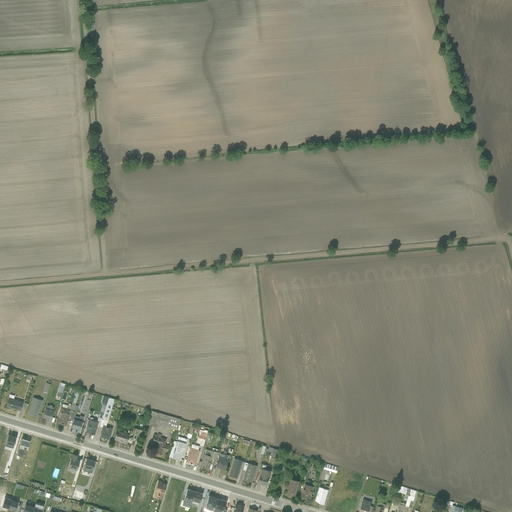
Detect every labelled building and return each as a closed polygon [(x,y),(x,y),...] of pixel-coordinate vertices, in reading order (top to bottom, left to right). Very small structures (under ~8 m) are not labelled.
[(57,422),(65,425),(67,418),(70,419),(75,405),(77,397),(78,397),(79,393),(75,392),(75,391),(70,390),(69,393),(74,395),(74,396),(72,404),(69,403),(68,405),(63,404),(57,422)] [(6,406),(21,410),(23,401),(13,399),(14,395),(10,394),(6,406)] [(92,433),(94,434),(96,425),(99,426),(102,418),(101,418),(108,397),(103,396),(101,402),(102,404),(98,417),(97,420),(93,419),(93,418),(90,417),(89,419),(86,427),(87,428),(86,431),(91,433),(90,433),(92,434),(92,433)] [(33,415),(37,416),(42,400),(33,397),(28,414),(33,415)] [(100,435),(108,438),(111,428),(115,429),(117,421),(113,420),(111,427),(106,426),(114,398),(109,397),(102,418),(99,426),(102,427),(100,435)] [(47,420),(51,421),(54,410),(53,410),(54,407),(52,406),(52,405),(50,405),(49,405),(47,405),(46,407),(43,417),(48,419),(47,420)] [(71,427),(80,429),(84,416),(80,415),(79,417),(75,415),(78,406),(75,405),(70,419),(73,420),(71,427)] [(180,419),(150,411),(147,425),(155,427),(156,423),(177,429),(180,419)] [(186,437),(190,438),(195,423),(191,422),(186,437)] [(198,437),(205,439),(208,432),(203,431),(203,432),(199,431),(201,425),(196,424),(194,430),(199,431),(198,437)] [(140,436),(141,432),(142,433),(143,430),(135,428),(133,434),(140,436)] [(121,442),(126,443),(129,434),(117,430),(114,439),(121,441),(121,442)] [(234,449),(238,436),(226,432),(225,435),(225,438),(233,440),(232,443),(233,443),(231,448),(234,449)] [(161,454),(162,450),(167,451),(168,445),(165,444),(167,439),(161,437),(161,434),(158,433),(157,435),(155,434),(152,442),(158,444),(155,452),(161,454)] [(5,445),(13,447),(16,437),(8,434),(5,445)] [(172,457),(180,460),(187,439),(178,436),(175,447),(176,447),(175,450),(174,450),(172,457)] [(30,440),(22,438),(17,455),(25,457),(30,440)] [(260,454),(263,455),(266,444),(262,443),(262,445),(263,446),(263,447),(259,446),(257,451),(261,453),(260,454)] [(271,455),(277,457),(280,450),(269,446),(269,448),(266,448),(266,450),(272,452),(271,455)] [(191,463),(195,464),(199,450),(191,447),(186,462),(188,462),(190,463),(191,464),(191,463)] [(204,467),(208,468),(209,465),(211,465),(213,458),(215,459),(217,452),(217,451),(217,449),(212,448),(212,450),(210,449),(210,450),(206,449),(204,454),(203,453),(200,466),(202,467),(204,468),(204,467)] [(216,466),(225,469),(229,455),(220,452),(216,466)] [(68,467),(77,470),(80,460),(76,459),(77,455),(72,454),(71,457),(68,467)] [(95,461),(86,458),(83,470),(91,472),(95,461)] [(229,475),(238,477),(240,468),(243,469),(245,462),(243,461),(234,458),(229,475)] [(243,479),(252,482),(257,465),(248,462),(248,463),(245,462),(243,469),(246,470),(243,479)] [(324,462),(323,466),(322,468),(325,470),(325,472),(330,474),(331,471),(334,472),(336,466),(324,462)] [(258,482),(267,485),(271,470),(267,469),(268,465),(261,463),(260,467),(262,468),(258,482)] [(295,495),(296,495),(300,480),(291,477),(288,488),(289,488),(287,492),(288,492),(295,494),(295,495)] [(157,481),(155,490),(159,491),(157,497),(162,499),(164,493),(163,493),(166,484),(157,481)] [(302,495),(310,498),(315,483),(309,481),(308,484),(305,483),(302,495)] [(315,501),(324,503),(327,493),(330,493),(332,487),(333,482),(331,481),(329,486),(325,485),(324,488),(320,486),(315,501)] [(411,489),(404,486),(403,489),(398,488),(397,491),(405,494),(404,499),(407,500),(411,489)] [(182,503),(190,505),(195,491),(187,489),(182,503)] [(411,489),(407,500),(406,503),(403,511),(406,511),(408,506),(409,506),(411,500),(413,501),(416,491),(411,489)] [(195,504),(198,505),(202,493),(195,491),(190,505),(190,506),(194,507),(195,504)] [(205,508),(213,510),(217,498),(208,495),(205,508)] [(2,506),(8,508),(11,499),(4,497),(2,506)] [(213,510),(213,511),(225,511),(226,509),(224,508),(226,501),(217,498),(213,510)] [(8,508),(15,510),(18,501),(11,499),(8,508)] [(32,511),(41,511),(44,505),(35,502),(34,506),(32,511)] [(368,511),(371,503),(367,502),(366,503),(362,502),(359,511),(368,511)] [(374,511),(387,511),(389,505),(378,502),(374,511)] [(403,511),(406,503),(400,502),(397,511),(395,511),(394,511),(403,511)] [(241,511),(243,506),(236,503),(233,511),(241,511)]
